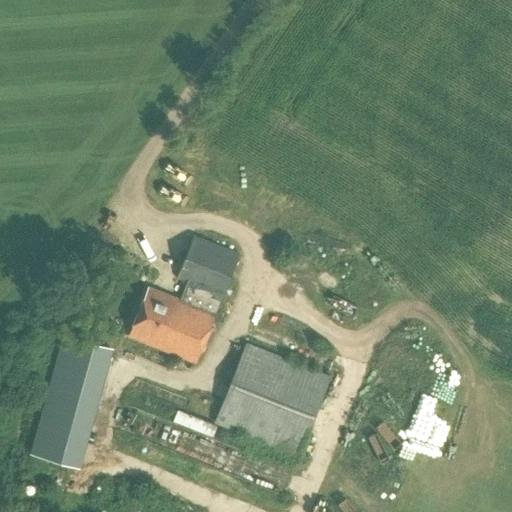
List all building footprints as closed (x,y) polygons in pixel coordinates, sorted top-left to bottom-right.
[(196,189),(200,203),(216,198),(212,184),(196,189)] [(195,362),(238,254),(193,236),(177,278),(186,282),(179,301),(147,288),(128,336),(195,362)] [(77,467),(109,348),(63,335),(30,454),(77,467)] [(298,456),(329,377),(245,344),(214,422),(298,456)] [(404,345),(402,354),(425,361),(428,352),(404,345)] [(494,436),(498,425),(491,416),(482,413),(484,407),(458,373),(451,392),(436,386),(417,436),(413,435),(407,450),(400,455),(406,463),(403,472),(422,479),(431,471),(439,451),(460,459),(466,454),(463,462),(476,479),(492,467),(498,450),(484,445),(485,443),(494,436)] [(386,402),(393,388),(378,380),(373,391),(386,397),(379,411),(412,428),(417,418),(386,402)] [(376,441),(372,453),(396,462),(400,450),(376,441)] [(511,448),(494,505),(511,510),(511,448)] [(264,479),(269,457),(236,449),(231,472),(264,479)] [(435,480),(472,497),(480,480),(443,462),(435,480)] [(282,467),(279,481),(297,484),(300,470),(282,467)]
